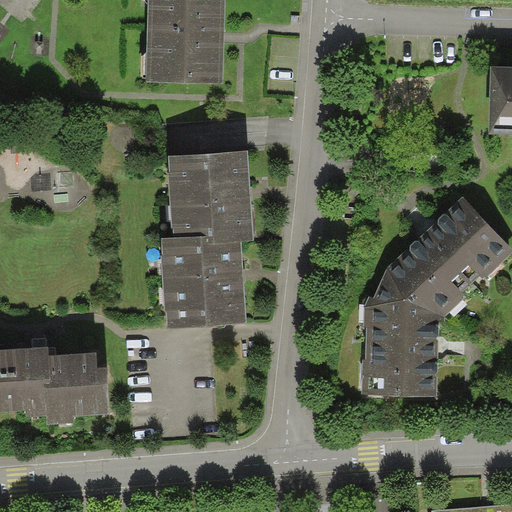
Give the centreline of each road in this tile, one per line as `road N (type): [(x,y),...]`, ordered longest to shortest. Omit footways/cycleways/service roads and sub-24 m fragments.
road 1 (residential): [(319,30),(285,465)]
road 2 (residential): [(0,481),(285,465)]
road 3 (residential): [(285,465),(511,456)]
road 4 (residential): [(319,30),(511,29)]
